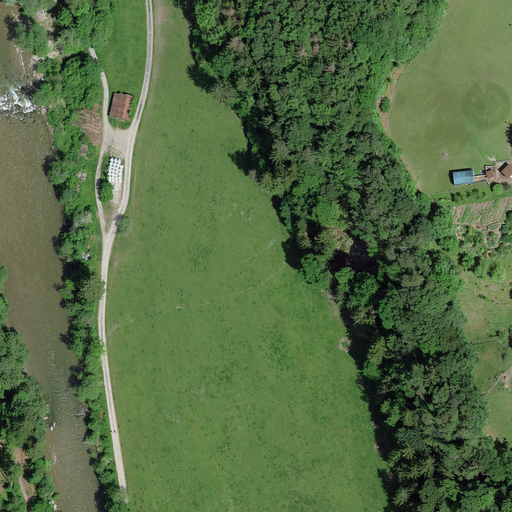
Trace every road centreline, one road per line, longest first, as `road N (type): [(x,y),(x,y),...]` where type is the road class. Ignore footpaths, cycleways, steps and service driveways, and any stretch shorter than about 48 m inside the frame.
road 1 (track): [(126,511),(102,349),(107,239)]
road 2 (track): [(107,239),(125,211),(128,143),(151,44),(147,0)]
